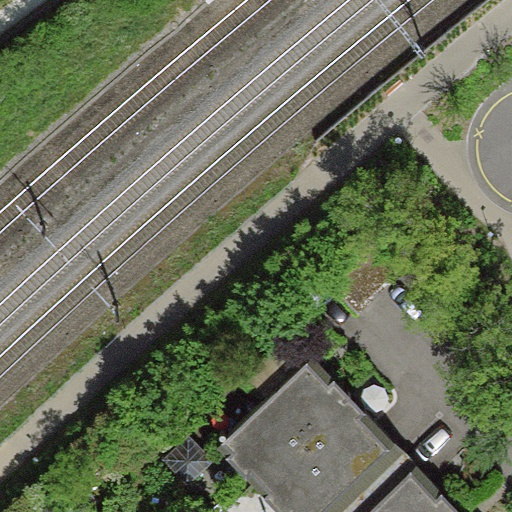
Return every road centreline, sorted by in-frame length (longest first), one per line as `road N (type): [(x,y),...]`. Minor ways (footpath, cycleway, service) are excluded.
road 1 (residential): [(421,363),(384,346),(377,333),(384,306),(412,293),(433,296),(449,327),(441,348)]
road 2 (residential): [(511,460),(421,363)]
